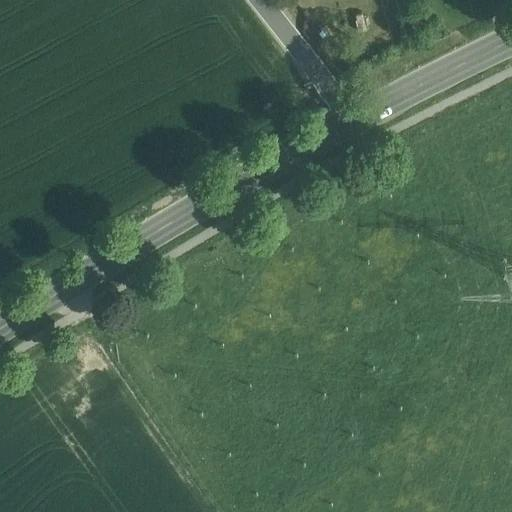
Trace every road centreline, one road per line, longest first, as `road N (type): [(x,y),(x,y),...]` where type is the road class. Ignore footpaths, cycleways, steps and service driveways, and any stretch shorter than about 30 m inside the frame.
road 1 (primary): [(352,115),(0,326)]
road 2 (primary): [(511,41),(352,115)]
road 3 (unclassified): [(352,115),(260,0)]
